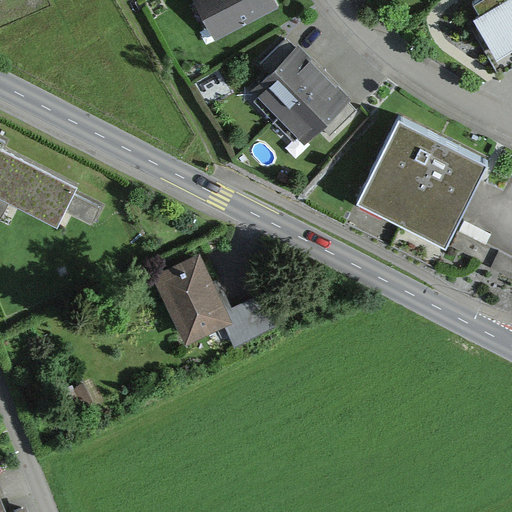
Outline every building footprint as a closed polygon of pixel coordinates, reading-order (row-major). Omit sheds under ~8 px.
[(206,0),(198,4),(216,40),(277,10),(272,0),(206,0)] [(511,45),(511,0),(493,0),(473,12),(498,54),(511,45)] [(354,112),(279,47),(244,88),(319,152),(354,112)] [(488,156),(399,113),(358,197),(447,240),(488,156)] [(77,186),(0,148),(0,198),(57,227),(77,186)] [(76,190),(67,210),(98,224),(107,204),(76,190)] [(511,272),(511,256),(501,253),(497,267),(511,272)] [(200,256),(156,274),(182,341),(223,325),(232,348),(277,330),(262,292),(220,308),(200,256)]
